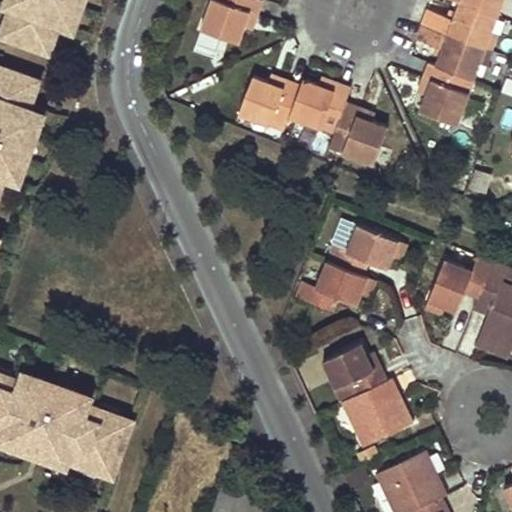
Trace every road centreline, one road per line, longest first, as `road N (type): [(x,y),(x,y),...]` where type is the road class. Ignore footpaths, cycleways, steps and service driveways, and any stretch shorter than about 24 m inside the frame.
road 1 (tertiary): [(142,0),(124,64),(129,102),(321,511)]
road 2 (residential): [(511,397),(470,380),(452,433),(504,457)]
